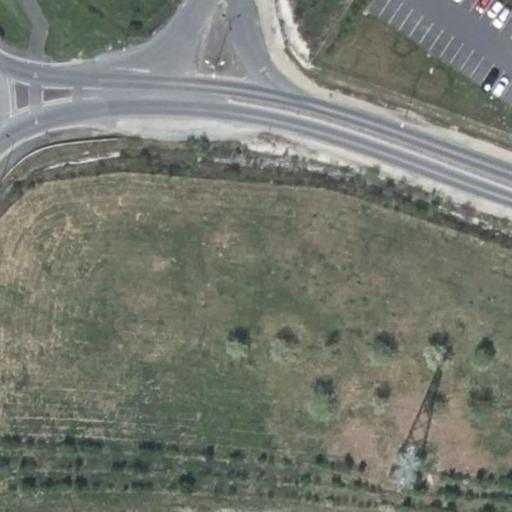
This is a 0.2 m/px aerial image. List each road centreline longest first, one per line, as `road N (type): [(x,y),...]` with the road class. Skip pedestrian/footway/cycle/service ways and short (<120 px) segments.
road 1 (unclassified): [(135,85),(304,108),(511,186)]
road 2 (unclassified): [(0,126),(135,85)]
road 3 (unclassified): [(135,85),(72,70),(0,66)]
road 4 (unknown): [(396,3),(511,75)]
